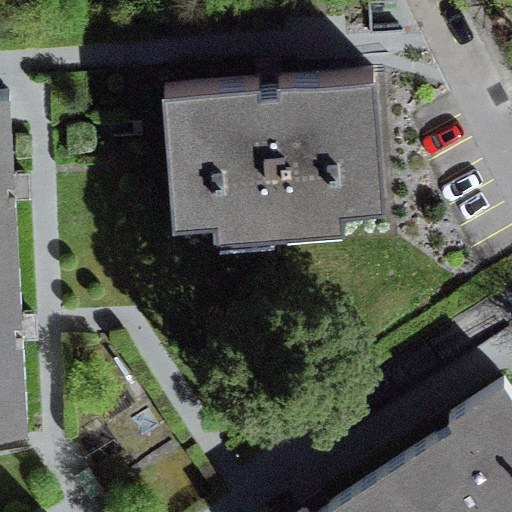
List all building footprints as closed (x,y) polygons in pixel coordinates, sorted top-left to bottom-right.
[(374,66),(165,83),(176,214),(384,197),(374,66)] [(0,253),(18,253),(9,89),(0,89),(0,253)] [(18,253),(0,253),(0,424),(27,419),(18,253)] [(456,418),(385,465),(415,511),(511,511),(511,389),(503,376),(451,410),(456,418)] [(415,511),(385,465),(312,511),(310,511),(305,504),(293,511),(415,511)]
